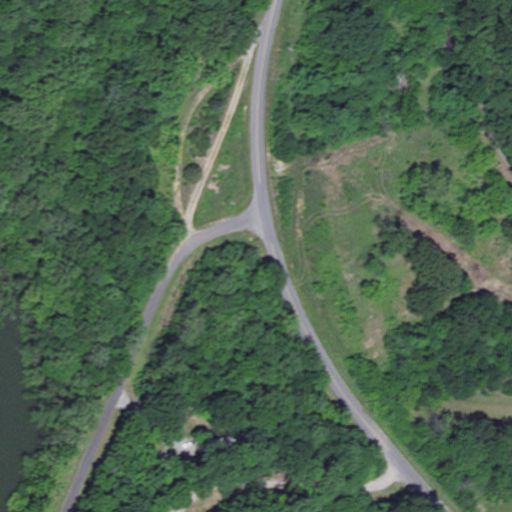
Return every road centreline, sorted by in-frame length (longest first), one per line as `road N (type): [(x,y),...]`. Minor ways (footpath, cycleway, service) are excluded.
road 1 (secondary): [(436,511),(336,385),(286,289),(258,156),(258,91),(275,0)]
road 2 (residential): [(60,511),(170,267),(205,236),(266,215)]
road 3 (residential): [(404,473),(351,491),(229,482),(156,511)]
road 4 (residential): [(440,0),(511,151)]
